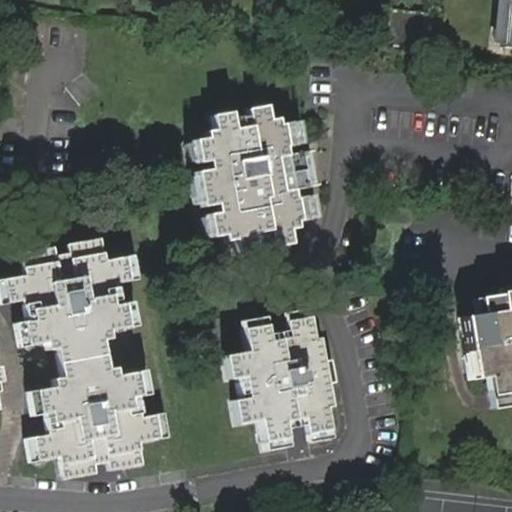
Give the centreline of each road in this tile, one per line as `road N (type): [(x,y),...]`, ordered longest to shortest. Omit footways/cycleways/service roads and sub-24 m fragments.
road 1 (residential): [(0,497),(121,505),(339,464),(360,426),(319,268),(341,143)]
road 2 (residential): [(341,143),(344,107),(366,93),(509,110),(505,161)]
road 3 (residential): [(505,161),(341,143)]
